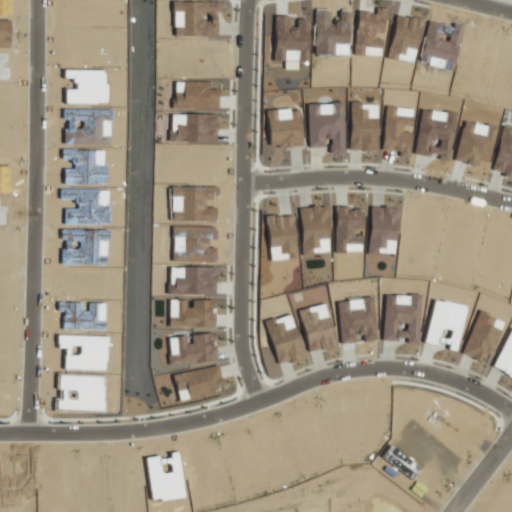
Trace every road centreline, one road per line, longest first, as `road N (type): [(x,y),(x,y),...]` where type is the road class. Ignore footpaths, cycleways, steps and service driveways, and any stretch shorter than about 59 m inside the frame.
road 1 (residential): [(511,403),(422,367),(366,366),(210,419),(0,434)]
road 2 (residential): [(52,0),(44,433)]
road 3 (residential): [(252,0),(261,329),(277,400)]
road 4 (residential): [(256,189),(349,177),(443,184),(511,200)]
